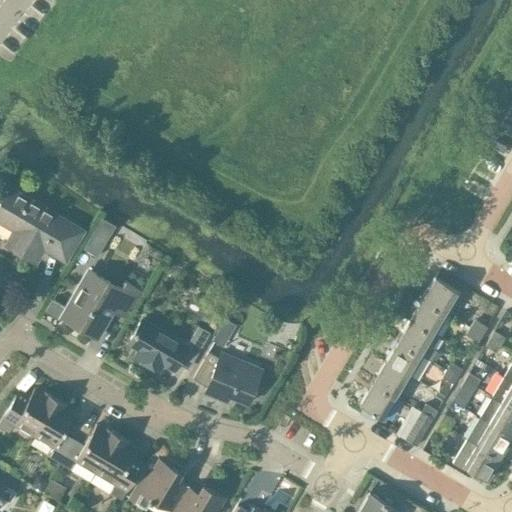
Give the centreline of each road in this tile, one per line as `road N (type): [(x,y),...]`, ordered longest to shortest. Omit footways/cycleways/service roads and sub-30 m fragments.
road 1 (residential): [(0,349),(14,332),(135,407),(257,441),(324,482)]
road 2 (residential): [(456,253),(399,269),(320,399),(321,414),(354,436)]
road 3 (residential): [(511,509),(464,502),(354,436)]
